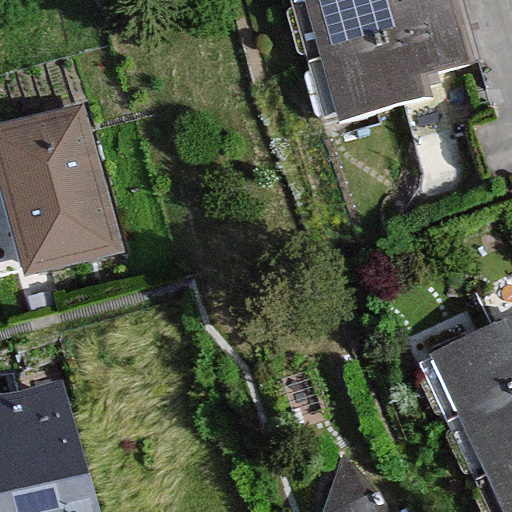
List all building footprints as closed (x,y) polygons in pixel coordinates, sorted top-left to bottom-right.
[(303,0),(329,115),(438,90),(433,65),(482,54),(469,0),(303,0)] [(0,275),(123,241),(84,102),(0,124),(0,275)] [(511,511),(511,331),(506,318),(430,353),(503,511),(511,511)] [(100,511),(67,381),(0,397),(0,511),(100,511)] [(422,511),(400,463),(326,497),(333,511),(422,511)]
